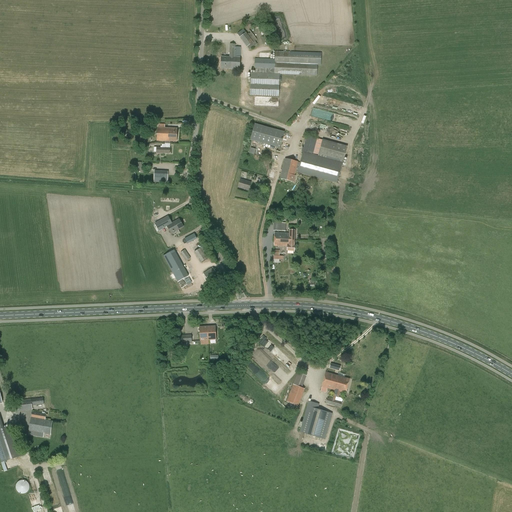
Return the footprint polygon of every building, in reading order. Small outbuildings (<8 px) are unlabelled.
[(247,47),(250,50),(255,46),(253,43),(257,40),(250,30),(246,33),(244,30),(238,34),(240,37),(247,47)] [(230,44),(229,57),(221,57),(221,68),(240,69),(240,58),(241,47),(235,47),(235,44),(230,44)] [(275,74),(310,75),(317,76),(317,65),(321,65),(321,53),(275,52),(275,60),(255,59),(255,68),(256,68),(256,73),(251,73),(250,95),(279,97),(280,81),(274,81),(275,74)] [(284,132),(255,124),(251,140),(280,148),(284,132)] [(157,141),(165,141),(170,141),(177,142),(177,129),(157,128),(157,141)] [(347,147),(308,136),(307,140),(308,140),(305,148),(304,148),(303,153),(304,153),(299,173),(337,183),(342,164),(342,163),(347,147)] [(170,154),(170,141),(165,141),(165,144),(162,144),(162,146),(160,146),(160,147),(154,147),(154,152),(156,152),(156,153),(170,154)] [(297,172),(300,163),(298,163),(298,162),(285,158),(280,178),(294,182),(295,175),(296,172),(297,172)] [(154,182),(167,182),(168,172),(154,171),(154,182)] [(249,190),(251,183),(240,179),(238,187),(249,190)] [(172,223),(169,216),(159,222),(163,228),(167,226),(172,223)] [(171,233),(183,227),(179,219),(172,223),(167,226),(171,233)] [(274,220),(273,230),(286,231),(286,223),(282,223),(282,220),(274,220)] [(275,233),(274,240),(294,240),(295,230),(289,230),(289,233),(275,233)] [(197,233),(185,238),(187,243),(199,239),(197,233)] [(294,240),(274,240),(274,246),(288,246),(287,251),(294,251),(294,240)] [(186,261),(191,258),(182,245),(177,248),(186,261)] [(201,263),(207,259),(201,248),(194,252),(201,263)] [(188,276),(174,250),(163,256),(178,282),(188,276)] [(209,282),(218,276),(213,267),(203,274),(209,282)] [(208,340),(216,340),(215,326),(204,327),(204,333),(207,332),(207,333),(208,340)] [(204,333),(204,327),(200,327),(200,341),(208,340),(207,333),(207,332),(204,333)] [(187,343),(192,342),(192,335),(179,336),(179,343),(182,343),(182,346),(187,346),(187,343)] [(267,340),(262,345),(271,353),(276,348),(269,342),(270,342),(267,340)] [(280,352),(276,357),(285,363),(288,359),(280,352)] [(293,384),(302,388),(307,376),(297,373),(293,384)] [(322,387),(334,390),(331,399),(327,398),(326,403),(341,407),(342,402),(335,400),(336,397),(339,397),(340,392),(345,393),(349,379),(326,373),(322,387)] [(305,389),(302,388),(293,384),(286,402),(298,406),(305,389)] [(32,406),(44,404),(43,397),(17,401),(18,412),(33,410),(32,406)] [(325,439),(332,413),(318,409),(319,404),(309,401),(299,432),(325,439)] [(50,435),(52,422),(45,420),(46,414),(32,412),(28,434),(41,437),(42,433),(50,435)] [(0,459),(1,463),(22,456),(12,426),(0,429),(0,459)] [(24,480),(22,480),(20,481),(18,482),(16,484),(16,487),(16,489),(17,491),(19,493),(21,494),(23,494),(26,493),(27,492),(29,490),(29,488),(29,485),(28,483),(27,481),(24,480)]
